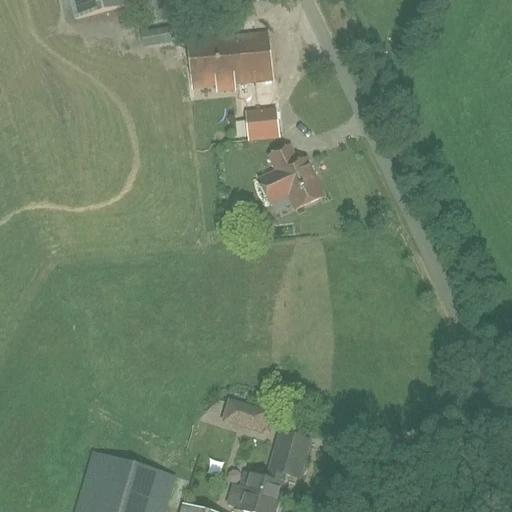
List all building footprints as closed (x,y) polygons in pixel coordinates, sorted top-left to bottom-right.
[(132,0),(70,0),(76,21),(134,6),(132,0)] [(140,0),(147,27),(168,22),(163,0),(140,0)] [(193,89),(216,87),(217,93),(235,91),(235,85),(273,82),(268,34),(188,42),(193,89)] [(249,143),(279,139),(275,111),(245,115),(249,143)] [(271,208),(290,199),(296,212),(323,199),(306,162),(297,166),(290,149),(270,159),(276,172),(259,180),(271,208)] [(223,425),(267,438),(274,415),(229,402),(223,425)] [(305,483),(299,481),(310,443),(281,435),(267,482),(245,476),(239,496),(223,491),(218,508),(230,511),(235,511),(236,511),(238,511),(274,511),(279,497),(287,497),(295,495),(301,490),(305,483)] [(165,511),(168,505),(176,478),(93,454),(76,511),(165,511)]
